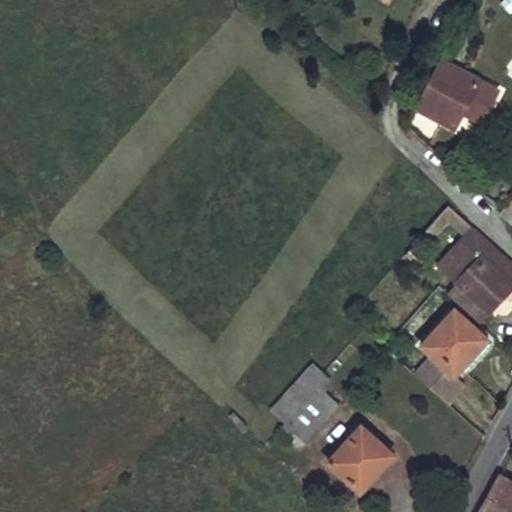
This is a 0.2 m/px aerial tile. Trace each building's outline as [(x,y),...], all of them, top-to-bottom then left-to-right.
[(409,120),(446,142),(455,125),(459,119),(479,128),(491,104),(434,74),(409,120)] [(459,119),(455,125),(476,136),(479,128),(459,119)] [(511,195),(500,211),(511,221),(511,195)] [(481,259),(507,285),(511,279),(511,264),(493,247),(481,259)] [(456,283),(484,311),(507,285),(481,259),(479,257),(456,283)] [(445,370),(451,376),(457,369),(465,376),(492,347),(452,310),(419,347),(445,370)] [(427,389),(444,406),(462,385),(451,376),(445,370),(427,389)] [(270,410),(280,419),(314,382),(304,373),(270,410)] [(280,419),(306,440),(338,404),(314,382),(280,419)] [(328,461),(358,488),(391,452),(361,425),(328,461)] [(511,480),(500,474),(487,496),(511,508),(511,480)] [(511,511),(511,508),(487,496),(478,511),(511,511)]
